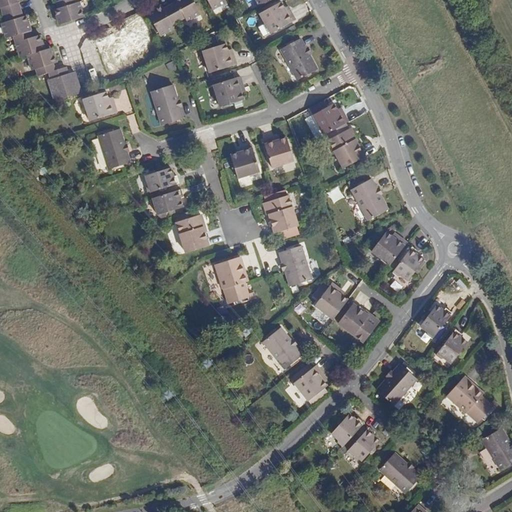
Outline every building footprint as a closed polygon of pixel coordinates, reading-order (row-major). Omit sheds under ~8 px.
[(0,0),(0,15),(12,12),(9,4),(13,3),(11,0),(0,0)] [(52,25),(78,18),(73,3),(69,4),(67,0),(60,0),(49,3),(51,9),(48,10),(52,25)] [(164,5),(173,22),(180,18),(182,21),(195,14),(187,0),(169,0),(170,1),(164,5)] [(203,0),(209,10),(227,0),(203,0)] [(284,14),(287,12),(281,2),(256,16),(268,36),(289,24),(286,18),(284,14)] [(166,26),(173,22),(164,5),(157,9),(155,6),(142,13),(145,18),(155,36),(168,29),(166,26)] [(12,12),(0,15),(0,38),(3,37),(20,32),(16,18),(14,19),(12,12)] [(141,42),(147,39),(138,22),(131,26),(129,22),(116,29),(119,36),(129,53),(142,45),(141,42)] [(17,57),(38,50),(34,36),(23,40),(20,32),(3,37),(10,59),(17,57)] [(86,40),(94,65),(116,59),(111,39),(110,37),(102,39),(102,36),(86,40)] [(298,40),(279,51),(296,81),(316,70),(298,40)] [(228,55),(227,51),(225,45),(201,53),(209,75),(236,66),(232,54),(228,55)] [(38,75),(45,73),(43,66),(48,64),(43,49),(38,50),(17,57),(21,72),(25,72),(27,78),(38,75)] [(72,92),(66,75),(59,77),(56,70),(45,73),(38,75),(41,82),(38,83),(43,101),(72,92)] [(239,91),(243,90),(239,78),(212,87),(219,109),(242,101),(240,95),(239,91)] [(148,94),(159,128),(181,120),(169,87),(148,94)] [(106,103),(105,98),(103,92),(80,99),(87,122),(114,113),(110,101),(106,103)] [(322,136),(347,123),(341,112),(338,114),(336,110),(333,104),(325,108),(322,101),(308,109),(312,116),(311,116),(322,136)] [(322,136),(311,116),(305,119),(316,140),(322,136)] [(123,165),(130,162),(119,129),(98,136),(109,169),(112,168),(114,173),(125,170),(123,165)] [(354,140),(355,137),(352,131),(348,130),(327,141),(342,169),(364,158),(357,145),(354,140)] [(277,141),(276,137),(264,141),(273,168),(295,161),(287,137),(281,140),(277,141)] [(241,152),(236,153),(230,155),(237,179),(259,172),(251,145),(239,148),(241,152)] [(170,179),(168,170),(142,177),(144,185),(143,188),(145,194),(176,186),(173,178),(170,179)] [(365,182),(346,193),(363,223),(383,213),(365,182)] [(180,198),(178,191),(147,200),(149,207),(152,208),(154,216),(155,216),(157,222),(165,219),(163,213),(180,208),(177,199),(180,198)] [(263,205),(265,212),(269,214),(270,218),(274,232),(286,229),(288,235),(297,232),(295,226),(297,225),(288,194),(265,202),(263,205)] [(201,228),(203,225),(200,217),(197,216),(195,216),(194,211),(174,216),(176,222),(174,223),(184,254),(207,246),(203,233),(201,228)] [(369,255),(387,269),(404,246),(395,239),(392,242),(389,240),(383,236),(369,255)] [(291,285),(312,278),(300,245),(279,252),(291,285)] [(404,285),(420,264),(412,259),(414,256),(408,251),(388,277),(394,281),(397,280),(404,285)] [(247,282),(239,257),(214,265),(222,290),(225,288),(229,301),(248,295),(244,283),(247,282)] [(333,284),(314,307),(332,321),(347,301),(342,297),(339,294),(341,291),(333,284)] [(366,317),(362,314),(350,305),(336,324),(361,344),(376,325),(375,321),(369,317),(366,317)] [(442,313),(435,307),(419,328),(425,333),(426,336),(431,341),(451,315),(444,310),(442,313)] [(305,356),(283,329),(265,343),(288,370),(305,356)] [(443,363),(449,368),(466,347),(458,341),(460,339),(454,334),(434,359),(439,363),(443,363)] [(398,362),(374,387),(391,403),(415,377),(398,362)] [(322,378),(325,375),(317,366),(295,384),(310,402),(329,387),(325,381),(322,378)] [(460,403),(478,421),(497,402),(478,384),(476,386),(467,377),(453,391),(462,400),(460,403)] [(338,442),(343,446),(365,423),(359,417),(357,419),(350,413),(332,433),(338,438),(338,442)] [(364,462),(382,442),(375,435),(377,433),(371,428),(349,452),(355,456),(358,456),(364,462)] [(481,440),(500,470),(511,462),(511,446),(500,428),(481,440)] [(468,438),(458,445),(463,453),(474,446),(468,438)] [(379,473),(405,496),(420,480),(394,456),(379,473)] [(428,511),(429,511),(420,503),(411,511),(428,511)]
